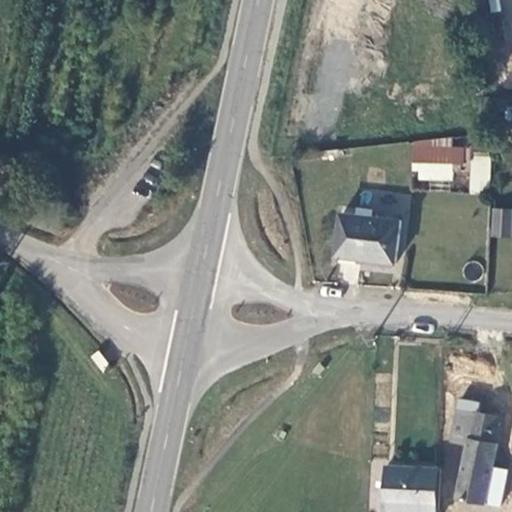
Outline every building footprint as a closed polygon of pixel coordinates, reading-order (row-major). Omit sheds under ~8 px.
[(454,136),(415,142),(416,160),(461,164),(464,158),(472,158),(474,147),(455,144),(454,136)] [(511,208),(492,207),(490,236),(511,237),(511,229),(511,208)] [(337,255),(397,261),(402,221),(343,213),(337,255)] [(467,438),(473,407),(460,405),(453,434),(467,438)] [(456,490),(462,492),(483,497),(500,414),(473,407),(467,438),(456,490)] [(438,510),(438,503),(437,467),(385,468),(383,511),(433,511),(434,508),(438,510)]
